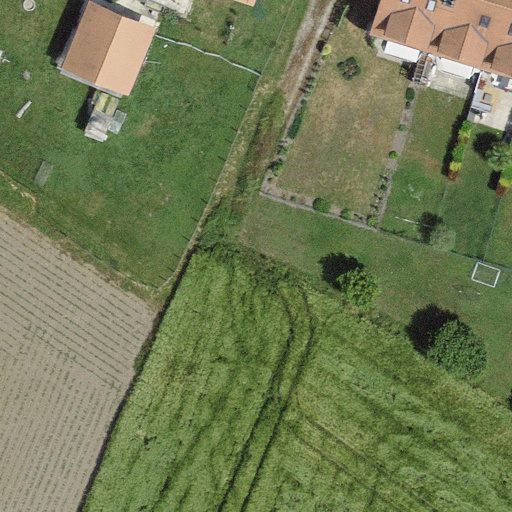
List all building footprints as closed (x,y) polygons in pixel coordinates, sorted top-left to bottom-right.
[(239,0),(272,13),(277,0),(239,0)] [(385,0),(379,22),(430,38),(442,0),(385,0)] [(442,0),(430,38),(482,55),(499,0),(442,0)] [(511,0),(499,0),(482,55),(511,64),(511,0)] [(83,72),(147,99),(176,27),(112,1),(83,72)]
